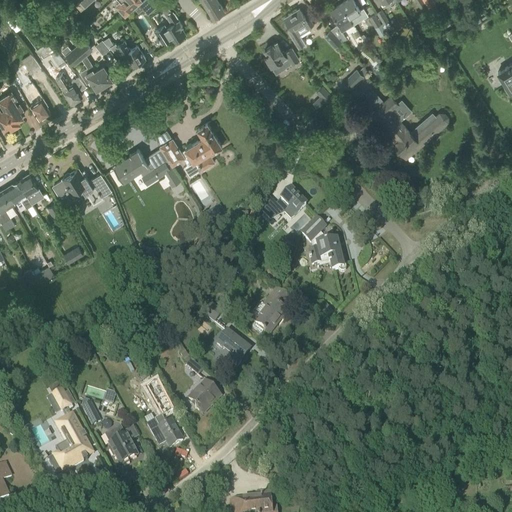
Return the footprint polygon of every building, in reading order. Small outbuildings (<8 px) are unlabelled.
[(117,0),(121,3),(117,7),(125,15),(134,7),(135,8),(142,2),(140,0),(117,0)] [(155,0),(143,0),(142,2),(135,8),(138,12),(142,8),(146,12),(149,10),(150,11),(151,10),(159,4),(155,0)] [(202,0),(213,17),(224,10),(217,0),(202,0)] [(360,10),(356,5),(353,0),(345,0),(340,3),(353,24),(367,15),(363,9),(360,10)] [(422,0),(428,9),(434,5),(430,0),(422,0)] [(85,7),(80,1),(76,4),(81,11),(85,7)] [(340,3),(330,9),(338,23),(337,24),(341,31),(353,24),(340,3)] [(313,25),(309,20),(307,21),(299,8),(283,18),(290,30),(288,32),(295,44),(298,49),(305,44),(299,35),(309,30),(308,28),(313,25)] [(387,22),(388,22),(381,10),(376,13),(383,25),(387,22)] [(22,11),(8,21),(16,31),(24,25),(22,21),(27,17),(22,11)] [(172,24),(166,28),(164,25),(154,32),(157,36),(156,37),(157,39),(159,38),(162,43),(171,37),(173,41),(185,34),(180,27),(182,26),(174,13),(172,14),(171,12),(167,15),(172,24)] [(474,25),(480,21),(476,14),(469,12),(466,14),(465,18),(467,21),(473,23),(474,25)] [(375,28),(380,24),(374,14),(368,17),(375,28)] [(383,25),(387,31),(391,29),(387,22),(383,25)] [(330,30),(323,36),(334,48),(341,41),(336,37),(330,30)] [(342,33),(336,37),(341,41),(344,39),(345,38),(342,33)] [(108,38),(103,41),(120,59),(123,57),(125,60),(129,58),(133,66),(145,58),(137,45),(129,49),(124,41),(116,46),(115,43),(113,45),(108,38)] [(67,47),(62,51),(73,65),(81,58),(87,67),(79,72),(86,83),(91,81),(96,89),(102,86),(102,85),(102,84),(103,83),(104,83),(104,84),(105,84),(112,80),(103,65),(94,71),(84,55),(91,49),(84,41),(71,52),(67,47)] [(282,51),(282,50),(276,42),(264,49),(266,52),(267,54),(269,57),(266,59),(271,66),(276,73),(298,59),(291,48),(284,52),(283,51),(282,51)] [(105,43),(97,49),(102,55),(110,49),(105,43)] [(30,53),(21,59),(29,73),(31,72),(40,66),(30,53)] [(511,63),(497,72),(510,94),(511,92),(511,63)] [(363,76),(358,71),(356,70),(344,82),(351,89),(363,76)] [(366,74),(358,82),(351,90),(359,97),(374,82),(366,74)] [(61,75),(55,79),(71,103),(82,97),(78,92),(86,87),(78,77),(71,81),(73,84),(69,87),(61,75)] [(47,105),(41,97),(33,84),(29,87),(30,88),(28,89),(29,91),(36,103),(31,107),(39,120),(50,113),(45,106),(47,105)] [(326,102),(332,97),(322,86),(316,92),(326,102)] [(23,110),(19,104),(12,92),(0,99),(0,100),(5,109),(5,110),(15,126),(20,123),(18,120),(23,117),(19,112),(23,110)] [(382,102),(378,106),(370,113),(392,137),(390,139),(403,155),(411,148),(414,152),(448,123),(448,117),(445,114),(439,113),(436,117),(432,112),(409,132),(390,111),(397,104),(390,96),(383,103),(382,102)] [(15,126),(5,110),(1,112),(0,110),(0,123),(1,123),(4,129),(9,126),(11,129),(15,126)] [(207,123),(197,129),(202,138),(191,144),(190,144),(186,146),(186,148),(184,149),(185,150),(181,152),(172,138),(160,146),(172,166),(184,158),(188,165),(196,160),(197,162),(197,163),(201,170),(214,162),(209,155),(207,153),(211,151),(212,153),(222,146),(207,123)] [(130,156),(114,167),(122,181),(139,170),(142,175),(143,176),(152,170),(151,168),(154,167),(160,176),(165,173),(170,181),(169,182),(170,183),(179,177),(162,150),(159,152),(158,150),(144,159),(144,158),(138,149),(129,154),(130,156)] [(76,214),(70,203),(93,189),(85,176),(83,177),(78,169),(69,174),(68,174),(66,174),(65,175),(64,176),(64,178),(52,185),(72,216),(76,214)] [(28,174),(17,181),(31,204),(44,196),(38,187),(37,188),(34,182),(28,174)] [(101,174),(91,181),(100,197),(111,190),(101,174)] [(17,181),(6,188),(15,202),(21,211),(25,208),(26,209),(27,208),(32,216),(37,213),(32,205),(31,204),(17,181)] [(12,204),(4,189),(0,191),(0,211),(9,226),(14,223),(4,209),(12,204)] [(291,191),(284,198),(276,205),(268,197),(261,212),(269,220),(280,210),(290,221),(306,206),(291,191)] [(56,223),(57,223),(65,219),(56,203),(47,207),(56,223)] [(253,208),(247,221),(253,224),(259,211),(258,211),(253,208)] [(9,226),(0,211),(0,222),(4,229),(9,226)] [(205,211),(201,214),(203,216),(202,216),(207,223),(209,226),(214,224),(205,211)] [(202,216),(198,219),(202,226),(207,223),(202,216)] [(327,243),(326,237),(319,239),(317,237),(325,228),(316,219),(315,220),(314,219),(303,231),(302,233),(302,234),(301,235),(310,244),(311,243),(313,251),(308,252),(310,257),(309,257),(310,261),(311,261),(312,266),(322,263),(321,260),(329,258),(330,262),(328,263),(329,265),(330,264),(332,272),(338,270),(340,272),(342,273),(344,272),(346,271),(346,268),(343,257),(341,258),(337,244),(339,243),(340,243),(338,238),(331,240),(332,242),(327,243)] [(62,256),(67,264),(82,255),(77,247),(62,256)] [(236,265),(231,277),(238,280),(243,269),(236,265)] [(34,275),(39,285),(54,276),(49,266),(34,275)] [(30,269),(23,273),(32,289),(39,285),(34,275),(30,269)] [(261,336),(264,331),(269,335),(277,325),(276,325),(280,319),(283,321),(288,314),(284,310),(292,300),(283,295),(276,290),(269,298),(264,306),(267,308),(251,328),(261,336)] [(211,304),(203,314),(215,323),(222,313),(211,304)] [(327,306),(318,312),(325,317),(332,312),(327,306)] [(250,351),(242,344),(227,332),(217,345),(228,354),(222,361),(234,371),(250,351)] [(183,351),(179,354),(185,363),(190,360),(183,351)] [(63,355),(58,358),(60,362),(63,369),(69,366),(66,359),(65,360),(63,355)] [(190,360),(186,366),(198,376),(203,370),(190,360)] [(156,380),(142,388),(154,409),(167,402),(156,380)] [(220,397),(213,390),(204,382),(198,388),(200,390),(192,399),(190,397),(188,399),(196,407),(194,409),(196,410),(202,416),(220,397)] [(62,389),(51,395),(61,413),(62,412),(65,417),(64,417),(65,418),(55,424),(66,443),(55,449),(61,459),(58,461),(64,472),(83,461),(83,462),(84,462),(84,461),(87,459),(87,460),(88,460),(85,454),(91,450),(85,440),(87,439),(87,438),(85,439),(83,436),(85,435),(84,434),(72,414),(70,415),(69,414),(70,414),(68,411),(73,409),(71,406),(74,404),(68,392),(65,394),(62,389)] [(105,390),(102,401),(112,404),(115,393),(105,390)] [(83,408),(92,426),(99,422),(90,404),(83,408)] [(182,441),(178,433),(170,418),(164,421),(161,417),(147,425),(158,445),(165,441),(170,449),(182,441)] [(120,427),(104,436),(109,445),(108,445),(111,450),(110,451),(113,457),(114,456),(120,466),(122,465),(123,466),(129,463),(128,462),(138,457),(126,435),(125,436),(120,427)] [(11,477),(7,468),(5,464),(0,466),(0,500),(9,497),(1,481),(11,477)] [(257,498),(230,501),(231,511),(276,511),(276,508),(271,509),(270,503),(269,493),(256,494),(257,498)]
